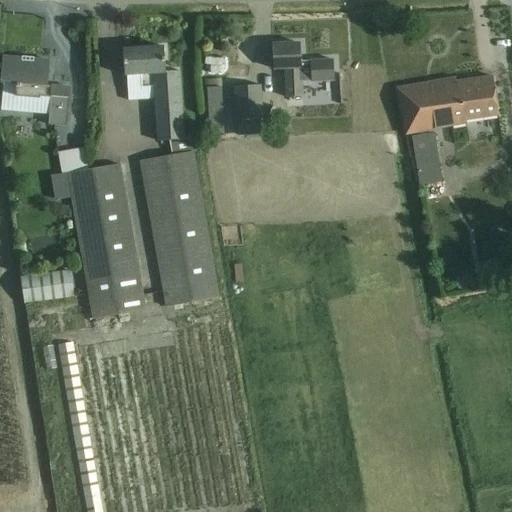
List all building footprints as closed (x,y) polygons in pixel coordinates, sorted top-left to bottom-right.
[(301,45),(272,45),(273,70),(285,69),(287,99),(303,98),(302,85),(327,84),(326,63),(301,64),(301,45)] [(124,50),(125,70),(125,76),(142,75),(143,88),(155,87),(159,142),(169,141),(172,155),(140,161),(166,307),(219,298),(193,152),(195,151),(192,135),(184,136),(180,72),(166,73),(165,48),(124,50)] [(3,58),(2,78),(1,84),(17,85),(16,97),(40,99),(40,97),(51,98),(49,126),(67,127),(69,108),(70,88),(48,87),(50,62),(35,60),(35,58),(22,57),(22,59),(3,58)] [(499,116),(496,97),(494,77),(457,83),(456,79),(398,90),(406,135),(467,125),(467,121),(499,116)] [(263,135),(262,115),(260,86),(236,87),(239,136),(263,135)] [(225,134),(224,118),(223,89),(208,90),(210,135),(225,134)] [(428,162),(412,166),(426,220),(442,216),(428,162)] [(91,322),(106,319),(143,312),(119,165),(67,175),(91,322)] [(70,270),(21,276),(24,304),(73,298),(70,270)]
